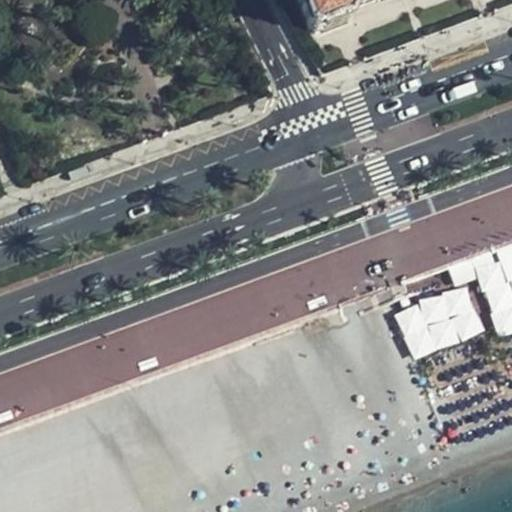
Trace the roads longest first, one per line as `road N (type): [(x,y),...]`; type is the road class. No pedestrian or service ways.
road 1 (primary): [(308,133),(0,249)]
road 2 (primary): [(0,316),(270,216)]
road 3 (primary): [(270,216),(511,127)]
road 4 (primary): [(511,59),(308,133)]
road 5 (primary): [(308,133),(252,0)]
